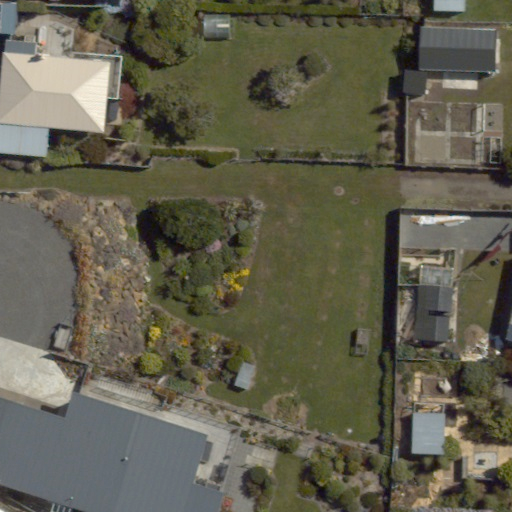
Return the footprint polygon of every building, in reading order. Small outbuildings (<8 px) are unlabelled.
[(142,0),(15,0),(21,75),(148,64),(142,0)] [(503,24),(421,25),(421,71),(402,71),(403,99),(504,98),(503,24)] [(102,126),(0,100),(0,195),(92,208),(102,126)] [(462,274),(414,274),(412,338),(461,339),(462,274)] [(97,287),(0,277),(0,400),(65,424),(97,287)] [(200,511),(0,474),(0,511),(200,511)]
